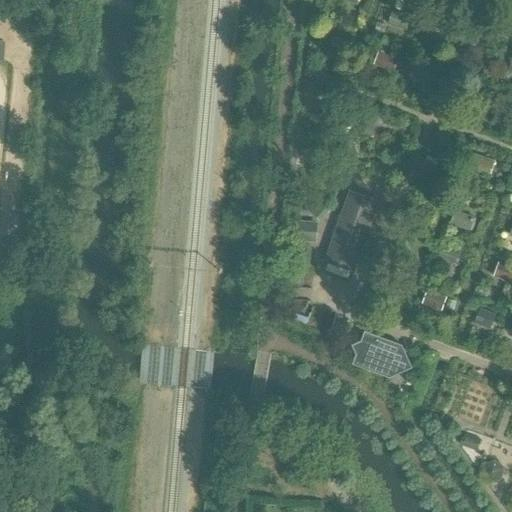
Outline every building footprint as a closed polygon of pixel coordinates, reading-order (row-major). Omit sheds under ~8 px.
[(390,24),(405,30),(409,17),(394,12),(390,24)] [(397,60),(379,53),(379,54),(377,53),(376,56),(378,57),(375,65),(393,72),(397,60)] [(488,121),(506,127),(510,115),(492,109),(488,121)] [(354,124),(367,128),(373,125),(375,118),(359,112),(354,124)] [(471,168),(477,170),(490,175),(494,162),(475,156),(473,163),(471,168)] [(325,261),(355,272),(380,202),(350,191),(325,261)] [(310,214),(320,223),(332,209),(321,200),(310,214)] [(473,219),(474,219),(456,212),(451,224),(469,230),(472,222),(474,223),(476,220),(473,219)] [(296,240),(316,241),(317,225),(297,224),(296,240)] [(461,253),(443,247),(439,259),(460,266),(461,263),(458,262),(461,253)] [(511,268),(496,263),(492,275),(511,282),(511,268)] [(298,287),(308,287),(308,279),(298,278),(298,287)] [(423,304),(441,310),(446,298),(427,291),(423,304)] [(476,324),(485,327),(490,315),(481,311),(476,324)] [(352,346),(356,355),(353,365),(390,378),(402,373),(408,359),(402,346),(365,332),(361,342),(352,346)]
